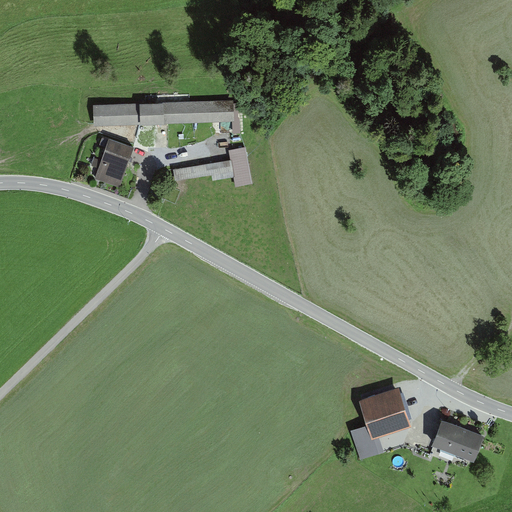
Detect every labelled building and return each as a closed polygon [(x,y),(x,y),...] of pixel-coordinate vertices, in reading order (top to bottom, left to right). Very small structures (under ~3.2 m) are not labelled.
[(168,125),(231,122),(230,100),(167,103),(168,125)] [(162,103),(93,105),(94,127),(163,124),(162,103)] [(123,187),(136,145),(104,134),(100,146),(109,149),(99,179),(123,187)] [(174,168),(175,181),(214,176),(215,180),(233,178),(231,161),(174,168)] [(360,401),(370,428),(356,432),(362,457),(381,452),(378,439),(411,427),(397,388),(360,401)] [(432,446),(474,462),(484,434),(443,418),(432,446)]
